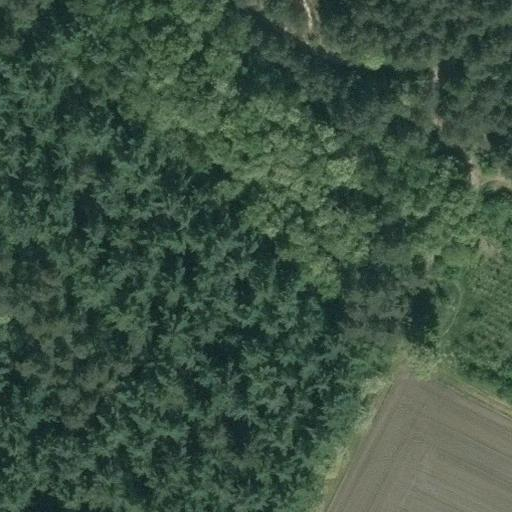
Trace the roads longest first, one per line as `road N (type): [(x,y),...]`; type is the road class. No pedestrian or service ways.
road 1 (track): [(314,511),(425,308),(476,158),(445,138),(436,120),(435,101),(457,59)]
road 2 (track): [(511,21),(457,59),(359,68),(254,0)]
road 3 (track): [(511,410),(399,354)]
